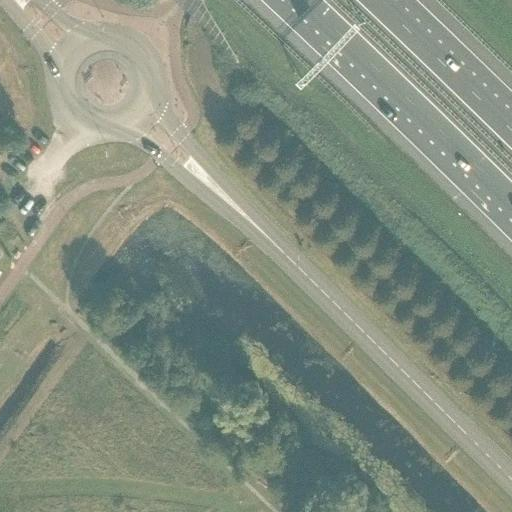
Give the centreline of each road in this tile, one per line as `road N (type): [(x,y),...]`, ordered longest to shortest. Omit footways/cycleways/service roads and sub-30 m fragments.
road 1 (secondary): [(283,253),(511,480)]
road 2 (motorway): [(302,0),(511,205)]
road 3 (motorway): [(511,133),(374,0)]
road 4 (secondary): [(120,128),(231,217),(247,218)]
road 5 (secondary): [(247,218),(243,203),(151,95)]
